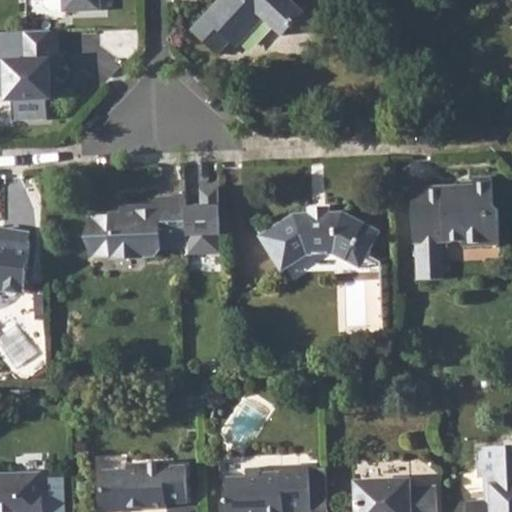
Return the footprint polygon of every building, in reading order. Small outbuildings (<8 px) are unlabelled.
[(95,10),(95,0),(40,0),(41,5),(46,9),(58,9),(60,12),(95,10)] [(218,0),(190,31),(216,55),(229,41),(234,46),(262,18),(281,36),(303,11),(290,0),(218,0)] [(55,30),(0,32),(0,100),(6,100),(7,121),(43,120),(42,97),(47,97),(45,66),(56,66),(55,30)] [(413,244),(415,244),(441,243),(461,242),(461,247),(497,247),(497,211),(490,205),(490,178),(472,178),(472,187),(410,190),(413,244)] [(158,246),(172,245),(173,239),(186,239),(184,198),(156,198),(156,206),(123,206),(120,207),(120,217),(119,219),(114,219),(109,216),(89,217),(89,220),(86,227),(85,234),(86,239),(91,246),(90,251),(91,254),(111,253),(113,249),(134,249),(137,253),(153,252),(158,246)] [(333,254),(343,258),(349,248),(364,256),(377,232),(343,213),(300,214),(291,216),(260,236),(281,271),(304,255),(333,254)] [(0,286),(24,289),(29,245),(0,242),(0,286)] [(208,271),(192,272),(193,280),(208,280),(208,271)] [(511,511),(511,438),(504,439),(504,447),(479,448),(480,478),(488,478),(488,501),(467,502),(466,511),(511,511)] [(102,486),(98,492),(99,511),(123,511),(126,508),(141,508),(141,510),(163,510),(163,504),(184,503),(183,466),(161,466),(160,462),(124,463),(124,469),(101,470),(102,486)] [(248,487),(248,480),(226,481),(226,500),(221,505),(220,511),(310,511),(309,465),(281,465),(281,472),(259,472),(259,487),(248,487)] [(0,511),(40,511),(40,493),(47,493),(47,471),(0,472),(0,511)] [(410,480),(356,482),(356,511),(436,511),(437,489),(410,489),(410,480)]
